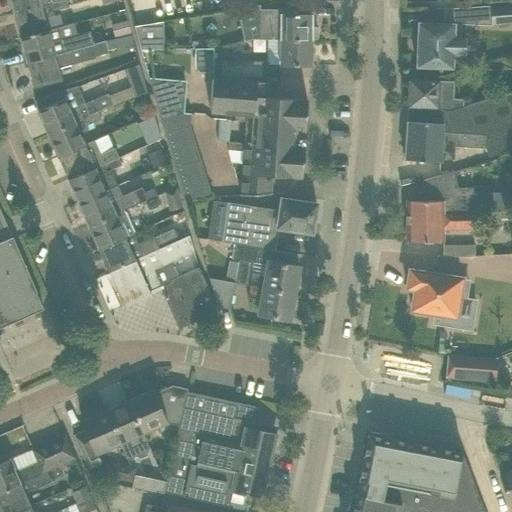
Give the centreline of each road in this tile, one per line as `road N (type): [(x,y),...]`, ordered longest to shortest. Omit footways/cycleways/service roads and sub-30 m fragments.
road 1 (residential): [(329,382),(358,204),(371,0)]
road 2 (residential): [(0,118),(111,367)]
road 3 (residential): [(329,382),(175,351),(111,367)]
road 4 (residential): [(329,382),(511,419)]
road 5 (residential): [(301,511),(329,382)]
road 6 (residential): [(111,367),(0,417)]
